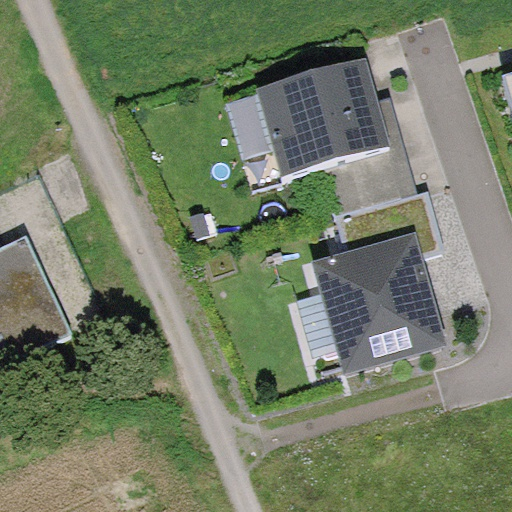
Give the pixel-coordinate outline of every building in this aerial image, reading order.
[(511,48),(484,57),(511,152),(511,48)] [(394,154),(361,52),(240,90),(273,192),(322,177),(394,154)] [(407,196),(394,154),(322,177),(334,217),(407,196)] [(407,196),(334,217),(347,263),(422,241),(407,196)] [(459,371),(422,241),(347,263),(298,277),(336,405),(459,371)] [(0,364),(59,338),(20,251),(0,259),(0,364)]
